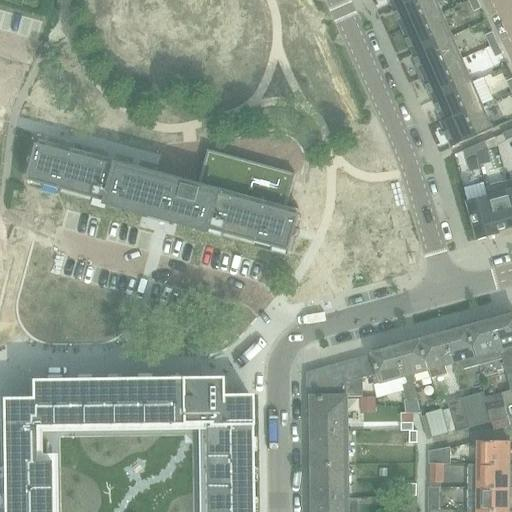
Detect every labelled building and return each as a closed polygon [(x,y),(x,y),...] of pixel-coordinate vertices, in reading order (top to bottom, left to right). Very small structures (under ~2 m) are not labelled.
[(442,13),(436,0),(408,0),(393,7),(403,30),(442,13)] [(470,0),(469,1),(474,12),(481,8),(477,0),(470,0)] [(452,36),(442,13),(403,30),(413,53),(452,36)] [(485,36),(490,46),(497,43),(492,32),(485,36)] [(463,59),(452,36),(413,53),(417,63),(415,66),(420,78),(463,59)] [(490,46),(495,57),(502,54),(497,43),(490,46)] [(473,82),(463,59),(420,78),(425,89),(429,89),(433,99),(473,82)] [(473,82),(433,99),(443,122),(441,123),(483,105),(482,104),(494,99),(484,77),(473,82)] [(493,129),(483,105),(441,123),(452,147),(493,129)] [(506,141),(511,138),(511,129),(503,133),(506,141)] [(484,142),(474,146),(477,154),(488,149),(484,142)] [(32,166),(28,180),(29,180),(62,189),(72,192),(94,198),(127,207),(142,211),(158,216),(170,219),(177,221),(191,224),(225,234),(256,242),(289,251),(290,251),(294,237),(295,237),(296,236),(297,236),(297,235),(298,235),(298,234),(299,234),(299,233),(299,232),(299,231),(299,230),(298,230),(298,229),(297,229),(297,228),(296,228),(297,228),(300,215),(293,213),(286,211),(288,202),(294,182),(296,174),(232,156),(208,150),(204,165),(199,183),(198,187),(155,176),(80,156),(72,153),(41,145),(39,144),(38,144),(34,156),(35,156),(35,157),(34,157),(33,157),(32,157),(31,158),(30,159),(30,160),(30,161),(30,162),(30,163),(30,164),(31,164),(31,165),(32,165),(32,166)] [(466,158),(477,154),(474,146),(463,151),(466,158)] [(511,200),(509,190),(510,190),(508,181),(485,187),(487,196),(488,196),(499,232),(511,228),(511,200)] [(484,184),(464,189),(467,202),(477,240),(500,234),(499,232),(488,196),(487,196),(485,187),(484,184)] [(511,315),(493,321),(501,352),(503,359),(511,391),(511,405),(506,407),(511,425),(511,427),(511,315)] [(501,352),(493,321),(469,328),(479,366),(503,359),(501,352)] [(479,366),(469,328),(445,334),(453,365),(461,363),(463,370),(479,366)] [(453,365),(445,334),(421,341),(430,372),(428,372),(430,380),(448,375),(445,367),(453,365)] [(430,372),(421,341),(397,348),(408,384),(413,383),(415,382),(414,376),(428,372),(430,372)] [(408,384),(397,348),(373,354),(378,374),(381,384),(381,385),(396,381),(398,387),(402,385),(402,386),(408,384)] [(378,374),(373,354),(306,373),(306,399),(312,399),(347,399),(362,399),(362,378),(367,377),(378,374)] [(378,374),(367,377),(370,386),(374,385),(381,384),(378,374)] [(30,399),(0,399),(0,411),(1,511),(251,511),(250,395),(220,396),(219,382),(219,378),(198,378),(29,381),(30,399)] [(413,383),(408,384),(402,386),(405,394),(415,391),(413,383)] [(417,399),(415,391),(405,394),(407,402),(417,399)] [(511,405),(511,391),(502,394),(504,400),(506,407),(511,405)] [(483,393),(462,399),(470,428),(489,422),(487,406),(483,393)] [(348,465),(347,399),(312,399),(313,466),(348,465)] [(421,413),(417,399),(407,402),(405,402),(405,408),(406,414),(413,414),(413,413),(417,413),(417,414),(421,413)] [(470,428),(462,399),(447,403),(449,409),(443,411),(442,409),(441,410),(447,433),(454,431),(454,433),(470,428)] [(511,425),(506,407),(504,400),(487,405),(494,430),(511,425)] [(426,416),(422,417),(427,438),(433,436),(447,433),(441,410),(426,414),(426,416)] [(406,414),(401,414),(401,423),(413,423),(413,414),(406,414)] [(401,423),(401,431),(409,431),(413,431),(413,423),(401,423)] [(409,431),(409,443),(417,443),(417,431),(413,431),(409,431)] [(478,441),(478,465),(509,465),(509,442),(478,441)] [(450,448),(429,452),(429,464),(445,465),(450,465),(450,449),(450,448)] [(445,465),(429,464),(429,483),(430,483),(430,488),(440,488),(440,484),(444,484),(445,465)] [(348,511),(348,465),(313,466),(313,511),(348,511)] [(509,488),(509,465),(478,465),(478,466),(468,466),(468,488),(509,488)] [(409,484),(408,496),(416,496),(417,484),(409,484)] [(440,488),(430,488),(429,488),(429,511),(440,511),(440,488)] [(509,511),(509,488),(468,488),(468,511),(509,511)] [(416,498),(405,497),(405,506),(416,506),(416,498)]
